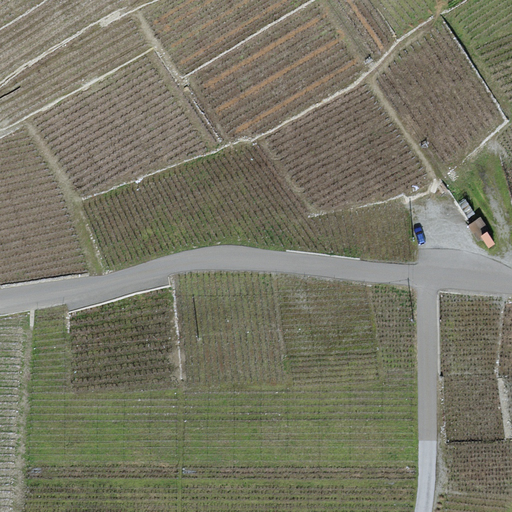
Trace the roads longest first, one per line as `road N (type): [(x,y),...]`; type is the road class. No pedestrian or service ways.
road 1 (unclassified): [(427,276),(203,258),(0,302)]
road 2 (unclassified): [(427,276),(422,511)]
